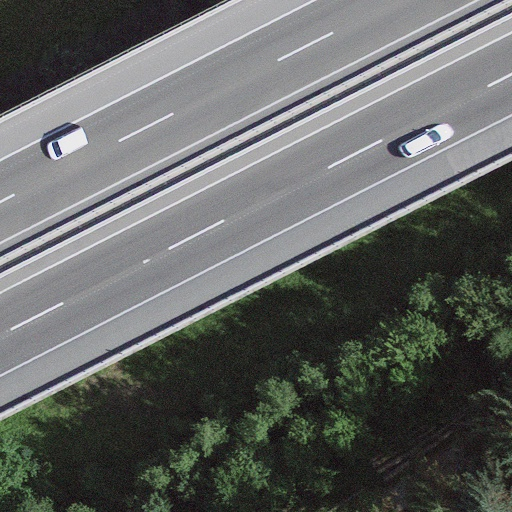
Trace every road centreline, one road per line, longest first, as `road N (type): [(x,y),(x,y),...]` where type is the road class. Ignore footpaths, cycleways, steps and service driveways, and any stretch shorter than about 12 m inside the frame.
road 1 (motorway): [(0,335),(511,74)]
road 2 (motorway): [(397,0),(0,202)]
road 3 (track): [(377,511),(511,420)]
